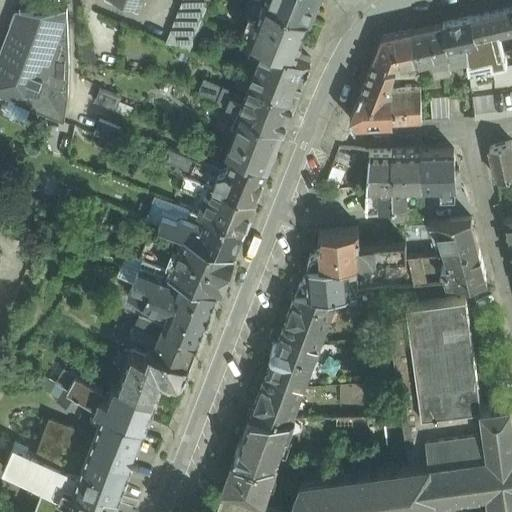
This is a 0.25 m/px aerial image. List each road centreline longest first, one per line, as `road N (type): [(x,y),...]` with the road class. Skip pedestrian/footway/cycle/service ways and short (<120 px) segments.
road 1 (residential): [(409,0),(365,19),(310,121),(172,511)]
road 2 (residential): [(469,133),(511,306)]
